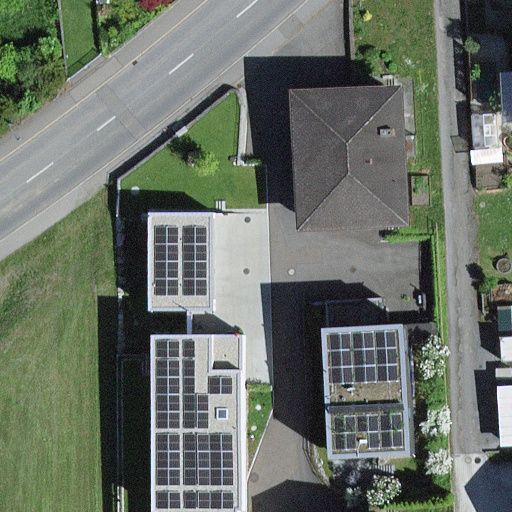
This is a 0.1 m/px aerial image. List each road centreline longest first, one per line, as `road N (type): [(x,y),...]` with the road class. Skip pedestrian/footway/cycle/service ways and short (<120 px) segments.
road 1 (unknown): [(452,0),(477,453)]
road 2 (residential): [(0,202),(256,0)]
